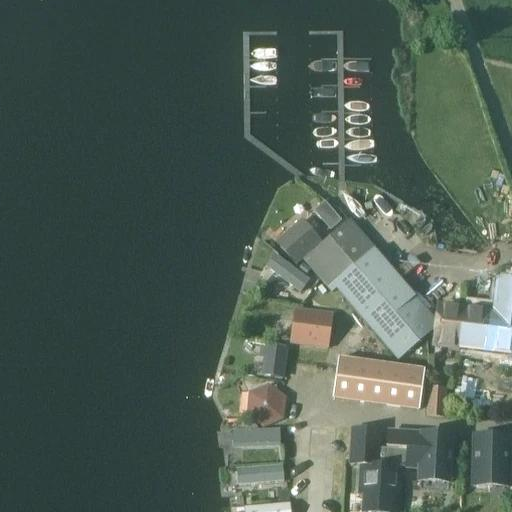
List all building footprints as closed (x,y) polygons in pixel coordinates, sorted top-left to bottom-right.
[(313,212),(330,231),(341,221),(325,202),(313,212)] [(322,244),(301,219),(275,242),(295,267),(304,260),(322,244)] [(375,250),(357,230),(349,221),(304,260),(322,281),(329,290),(375,250)] [(438,323),(375,250),(329,290),(333,294),(337,291),(399,362),(437,330),(438,323)] [(273,257),(265,268),(300,293),(309,281),(273,257)] [(303,264),(299,270),(306,275),(310,270),(303,264)] [(493,311),(440,305),(438,323),(437,330),(435,348),(511,356),(511,281),(496,280),(493,311)] [(295,309),(289,343),(329,349),(334,315),(295,309)] [(260,378),(285,381),(289,350),(271,347),(272,344),(256,340),(255,346),(261,348),(259,358),(263,358),(260,378)] [(339,361),(333,400),(418,412),(424,372),(339,361)] [(284,421),(287,397),(269,384),(247,393),(247,418),(263,430),(284,421)] [(425,415),(445,417),(447,391),(427,389),(425,415)] [(352,429),(350,465),(360,466),(359,495),(363,495),(362,506),(362,511),(394,511),(394,507),(396,484),(400,485),(401,468),(386,468),(387,453),(379,453),(380,431),(352,429)] [(280,430),(234,431),(234,449),(281,447),(280,430)] [(387,453),(386,468),(401,468),(405,469),(416,470),(415,479),(415,482),(418,482),(432,483),(435,483),(447,484),(450,484),(450,481),(450,472),(453,436),(388,432),(387,450),(400,451),(400,454),(387,453)] [(473,436),(473,487),(492,488),(506,488),(509,488),(509,487),(509,478),(510,437),(473,436)] [(282,466),(236,469),(238,486),(284,482),(282,466)] [(288,490),(278,491),(280,504),(289,503),(288,490)]
